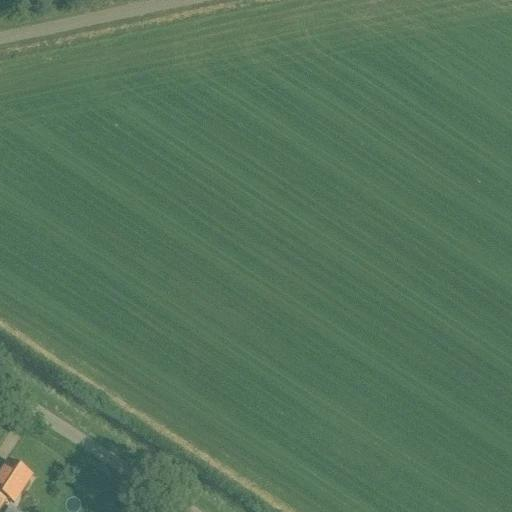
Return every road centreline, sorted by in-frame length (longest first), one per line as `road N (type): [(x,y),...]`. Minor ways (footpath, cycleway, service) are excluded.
road 1 (unclassified): [(186,511),(0,390)]
road 2 (unclassified): [(0,37),(177,0)]
